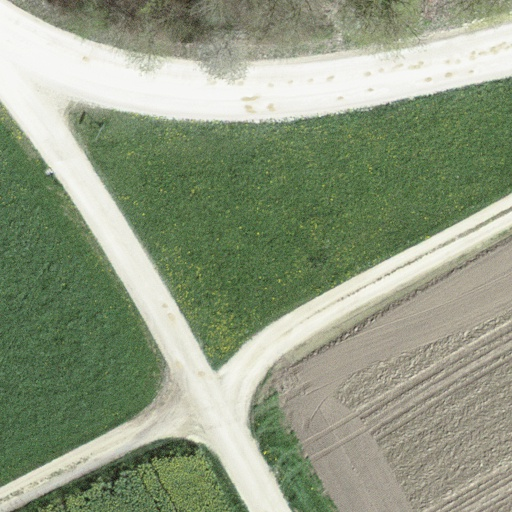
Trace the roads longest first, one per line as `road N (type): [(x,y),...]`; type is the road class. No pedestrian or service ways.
road 1 (track): [(0,504),(511,225)]
road 2 (unclassified): [(511,66),(283,105),(136,101),(14,72),(0,57)]
road 3 (track): [(14,72),(269,511)]
